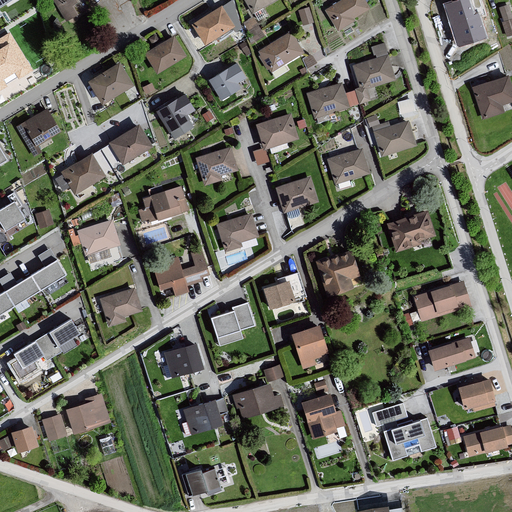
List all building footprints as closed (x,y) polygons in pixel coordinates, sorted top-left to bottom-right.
[(0,0),(0,12),(1,12),(0,11),(0,5),(9,0),(0,0)] [(56,0),(69,21),(91,7),(85,0),(56,0)] [(232,17),(240,14),(233,0),(225,0),(224,0),(232,17)] [(242,0),(253,16),(278,0),(242,0)] [(362,0),(341,0),(325,10),(338,31),(352,23),(353,20),(369,10),(362,0)] [(468,0),(457,0),(444,4),(457,47),(487,38),(479,13),(473,15),(468,0)] [(301,21),(313,19),(310,3),(298,5),(301,21)] [(507,6),(500,8),(504,21),(502,21),(507,38),(511,36),(511,19),(511,20),(507,6)] [(220,7),(193,25),(202,47),(234,29),(220,7)] [(33,70),(9,31),(0,36),(0,91),(7,86),(4,79),(13,73),(18,79),(33,70)] [(303,52),(290,34),(258,53),(271,72),(303,52)] [(187,58),(173,38),(144,56),(157,76),(187,58)] [(387,56),(352,66),(360,90),(394,82),(387,56)] [(121,62),(88,81),(101,105),(135,87),(121,62)] [(235,65),(207,82),(220,102),(239,92),(237,86),(244,81),(235,65)] [(511,87),(508,75),(473,86),(483,120),(506,113),(503,103),(511,99),(511,87)] [(341,84),(308,94),(315,119),(348,108),(341,84)] [(184,95),(156,111),(174,138),(193,126),(186,117),(194,111),(184,95)] [(400,110),(415,107),(413,95),(398,97),(400,110)] [(59,133),(45,111),(18,128),(34,158),(41,153),(37,147),(59,133)] [(291,115),(255,126),(263,152),(298,141),(291,115)] [(406,122),(372,132),(381,158),(415,147),(406,122)] [(139,126),(109,145),(122,167),(153,149),(139,126)] [(0,148),(0,165),(1,167),(9,162),(0,148)] [(230,148),(196,158),(204,184),(221,180),(219,175),(236,170),(230,148)] [(361,151),(327,160),(333,186),(369,176),(361,151)] [(104,180),(91,157),(60,175),(74,198),(104,180)] [(311,176),(276,187),(283,211),(318,201),(311,176)] [(186,210),(180,189),(142,200),(144,209),(139,211),(142,222),(186,210)] [(25,218),(15,201),(0,210),(0,221),(5,230),(25,218)] [(35,210),(40,225),(54,220),(49,206),(35,210)] [(428,212),(386,225),(393,251),(420,245),(421,242),(433,240),(428,212)] [(258,235),(251,213),(217,223),(225,251),(241,246),(239,241),(258,235)] [(111,222),(76,233),(85,257),(118,247),(111,222)] [(176,296),(188,293),(187,286),(202,282),(201,279),(209,276),(202,249),(191,252),(195,267),(182,271),(178,256),(153,264),(160,289),(173,285),(176,296)] [(359,278),(352,255),(316,263),(326,298),(353,290),(350,281),(359,278)] [(0,315),(66,276),(57,263),(0,295),(0,315)] [(287,283),(261,290),(270,313),(293,304),(287,283)] [(463,284),(412,299),(422,322),(470,308),(463,284)] [(136,286),(100,296),(108,326),(127,320),(126,315),(143,310),(136,286)] [(255,326),(248,302),(233,306),(234,310),(211,317),(220,346),(245,339),(242,330),(255,326)] [(78,336),(70,321),(13,354),(21,370),(43,358),(45,362),(62,355),(57,348),(78,336)] [(328,355),(319,326),(292,335),(303,370),(316,366),(314,359),(328,355)] [(469,339),(426,353),(432,371),(475,359),(469,339)] [(203,368),(195,342),(164,351),(172,377),(203,368)] [(268,377),(284,373),(280,360),(264,365),(268,377)] [(490,378),(458,386),(464,411),(496,402),(490,378)] [(273,397),(268,384),(231,397),(240,423),(283,409),(281,396),(273,397)] [(327,395),(301,403),(313,440),(336,433),(336,428),(345,425),(340,411),(333,413),(327,395)] [(86,405),(64,411),(72,435),(108,426),(100,396),(85,401),(86,405)] [(214,400),(184,410),(192,434),(222,425),(214,400)] [(407,416),(402,403),(372,412),(376,426),(407,416)] [(59,417),(42,422),(47,444),(65,440),(59,417)] [(436,449),(427,420),(383,432),(391,463),(436,449)] [(445,426),(451,441),(463,437),(457,422),(445,426)] [(511,444),(511,437),(508,424),(462,437),(468,458),(511,444)] [(31,428),(9,435),(15,454),(36,448),(31,428)] [(202,468),(181,474),(188,497),(204,492),(206,495),(221,490),(214,468),(203,472),(202,468)]
